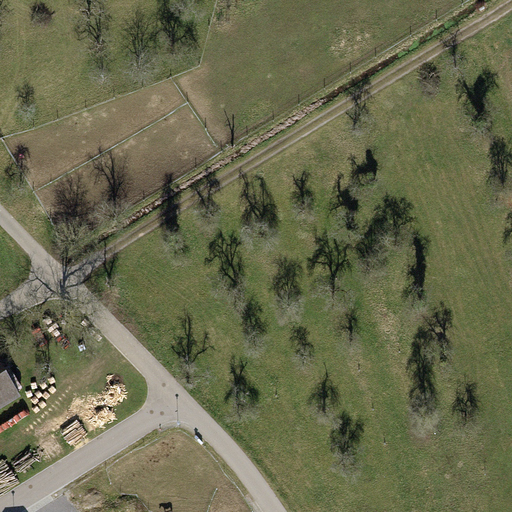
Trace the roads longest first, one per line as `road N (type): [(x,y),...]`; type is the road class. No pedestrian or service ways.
road 1 (track): [(511,1),(62,278)]
road 2 (residential): [(1,511),(178,399)]
road 3 (residential): [(178,399),(62,278)]
road 4 (residential): [(275,511),(178,399)]
